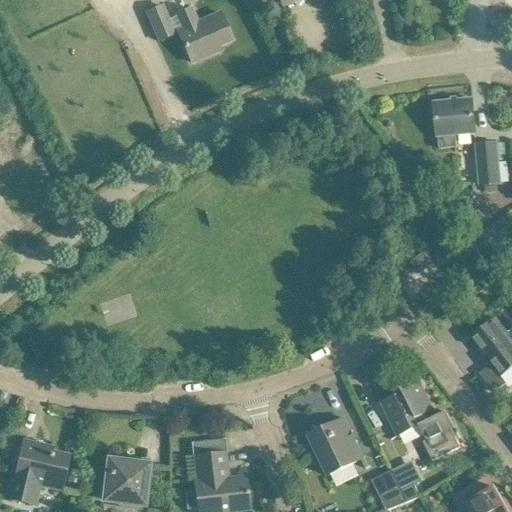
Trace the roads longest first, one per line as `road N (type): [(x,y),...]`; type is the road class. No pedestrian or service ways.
road 1 (unclassified): [(511,60),(353,83),(264,111),(141,183),(0,295)]
road 2 (residential): [(511,464),(407,326),(256,393)]
road 3 (residential): [(256,393),(101,401),(0,373)]
road 4 (residential): [(287,511),(256,393)]
